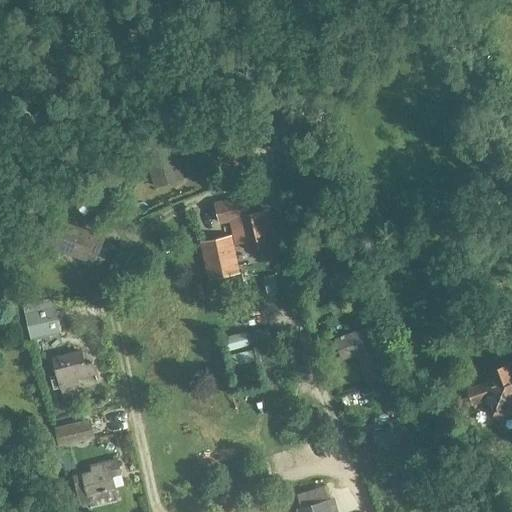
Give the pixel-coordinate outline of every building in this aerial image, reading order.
[(290,107),(267,108),(267,128),(260,128),(260,134),(268,134),(268,145),(278,145),(278,134),(291,134),(290,107)] [(156,186),(181,180),(171,141),(150,147),(157,173),(153,176),(156,186)] [(109,205),(89,184),(76,196),(96,217),(109,205)] [(246,195),(214,202),(219,225),(230,222),(229,219),(251,214),(246,195)] [(475,210),(424,227),(432,249),(482,232),(475,210)] [(240,219),(246,243),(248,249),(270,243),(267,235),(272,234),(268,219),(264,220),(262,213),(240,219)] [(67,226),(58,249),(86,259),(90,249),(98,252),(103,239),(67,226)] [(234,262),(237,261),(232,239),(203,245),(207,266),(215,264),(218,278),(236,274),(234,262)] [(363,297),(348,257),(331,263),(336,276),(328,279),(334,295),(349,289),(353,301),(363,297)] [(61,334),(55,307),(25,314),(31,340),(61,334)] [(363,373),(382,366),(368,329),(335,341),(344,366),(358,361),(363,373)] [(229,351),(246,347),(243,335),(226,339),(229,351)] [(91,364),(85,365),(82,352),(55,359),(62,389),(76,385),(74,379),(94,374),(91,364)] [(232,357),(233,374),(253,373),(252,356),(232,357)] [(488,399),(494,415),(511,408),(511,387),(509,378),(469,392),(474,404),(488,399)] [(354,395),(356,407),(373,403),(371,391),(354,395)] [(93,439),(89,420),(58,427),(63,445),(93,439)] [(374,436),(379,458),(409,451),(402,420),(390,423),(391,432),(374,436)] [(91,467),(93,473),(74,478),(81,505),(91,503),(89,497),(116,490),(112,475),(120,473),(116,460),(91,467)] [(297,509),(297,511),(339,511),(335,497),(297,509)]
